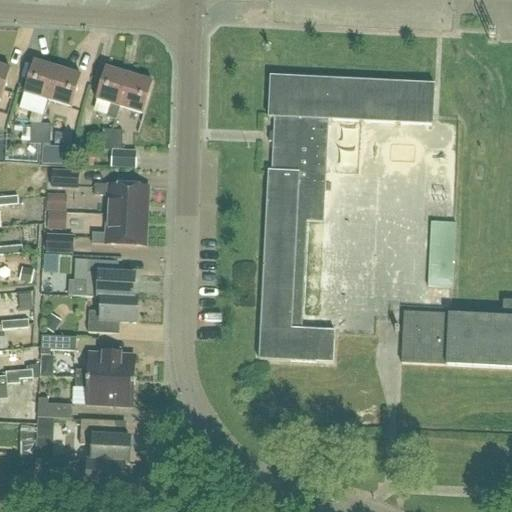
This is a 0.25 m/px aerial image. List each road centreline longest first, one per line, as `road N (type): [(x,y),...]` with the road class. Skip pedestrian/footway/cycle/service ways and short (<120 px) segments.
road 1 (unclassified): [(358,511),(284,491),(230,460),(199,429),(182,381),(188,22)]
road 2 (residential): [(188,22),(0,12)]
